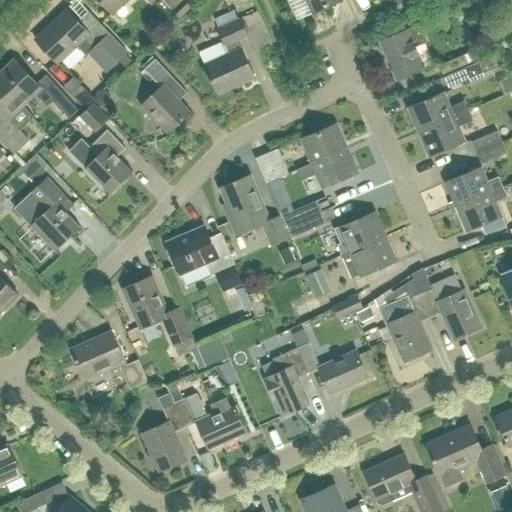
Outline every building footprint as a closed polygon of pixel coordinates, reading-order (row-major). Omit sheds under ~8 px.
[(155,0),(99,0),(113,14),(128,0),(149,0),(152,3),(155,0)] [(308,0),(314,14),(342,1),(341,0),(308,0)] [(110,35),(89,12),(79,22),(68,10),(36,40),(59,64),(85,39),(94,49),(110,35)] [(219,28),(224,41),(201,51),(219,94),(256,78),(243,48),(241,49),(238,41),(249,37),(241,18),(219,28)] [(419,24),(380,41),(397,81),(425,69),(414,43),(425,38),(419,24)] [(476,50),(439,65),(444,76),(479,61),(480,61),(476,50)] [(161,87),(142,105),(169,134),(191,113),(180,101),(188,93),(156,59),(145,70),(161,87)] [(0,74),(0,82),(22,106),(35,94),(47,106),(52,101),(69,119),(78,111),(53,83),(45,91),(15,60),(0,74)] [(479,61),(444,76),(449,88),(461,82),(463,86),(486,76),(479,61)] [(323,75),(317,64),(303,71),(308,83),(323,75)] [(504,94),(511,90),(511,88),(507,77),(498,81),(504,94)] [(81,80),(74,86),(87,99),(94,93),(81,80)] [(22,106),(0,82),(0,121),(6,128),(0,132),(0,139),(15,155),(24,146),(15,137),(21,131),(9,119),(22,106)] [(419,133),(470,111),(465,100),(450,107),(444,93),(409,109),(419,133)] [(110,118),(94,102),(80,116),(96,132),(110,118)] [(470,111),(419,133),(430,157),(465,142),(459,127),(474,120),(470,111)] [(313,164),(348,148),(337,124),(302,139),(313,164)] [(126,148),(109,130),(91,148),(82,139),(70,151),(86,168),(85,169),(110,195),(133,172),(118,157),(126,148)] [(477,151),(502,141),(498,130),(472,140),(477,151)] [(502,141),(477,151),(481,163),(507,152),(502,141)] [(348,148),(313,164),(323,188),(358,172),(348,148)] [(289,174),(279,149),(256,158),(267,183),(289,174)] [(456,207),(504,187),(499,175),(487,180),(482,168),(446,183),(456,207)] [(55,251),(56,252),(82,227),(81,226),(80,227),(63,210),(72,201),(48,176),(15,208),(32,225),(31,226),(32,227),(33,226),(55,250),(55,251)] [(289,239),(288,236),(289,236),(286,228),(281,216),(270,221),(250,176),(222,189),(235,218),(231,220),(238,236),(263,225),(272,246),(289,239)] [(504,187),(456,207),(467,231),(481,225),(503,216),(496,202),(508,197),(504,187)] [(286,228),(323,212),(318,200),(281,216),(286,228)] [(323,212),(286,228),(289,236),(300,231),(302,233),(328,222),(323,212)] [(351,252),(386,237),(376,213),(340,228),(350,251),(351,252)] [(507,225),(503,216),(481,225),(485,234),(507,225)] [(235,286),(243,283),(222,233),(210,238),(205,226),(167,242),(181,274),(208,263),(213,275),(217,273),(225,291),(235,286)] [(351,252),(350,251),(341,255),(352,278),(361,274),(361,276),(397,261),(386,237),(351,252)] [(0,275),(7,268),(0,261),(0,314),(19,295),(0,276),(0,275)] [(327,265),(315,269),(322,292),(334,288),(327,265)] [(414,279),(431,317),(442,313),(454,339),(482,327),(465,289),(447,298),(445,294),(437,298),(424,268),(412,274),(414,279)] [(511,268),(501,273),(506,283),(504,284),(511,301),(511,268)] [(163,320),(173,346),(179,358),(198,349),(193,337),(180,308),(168,313),(153,276),(123,289),(140,329),(163,320)] [(386,326),(388,325),(405,361),(432,349),(421,322),(431,317),(414,279),(385,298),(388,304),(378,309),(386,326)] [(350,298),(333,306),(338,318),(363,307),(357,293),(349,296),(350,298)] [(294,342),(308,373),(320,368),(332,394),(369,377),(357,350),(321,366),(315,354),(304,331),(300,333),(297,325),(290,328),(295,341),(294,342)] [(148,382),(139,360),(127,365),(112,332),(71,350),(85,380),(119,364),(130,390),(148,382)] [(308,373),(294,342),(289,344),(291,351),(273,359),(279,373),(265,379),(282,416),(310,404),(298,377),(308,373)] [(222,363),(232,381),(244,374),(234,356),(222,363)] [(216,413),(208,416),(199,393),(187,398),(186,398),(183,399),(176,382),(168,386),(171,393),(171,392),(187,427),(197,422),(209,449),(247,432),(230,395),(211,403),(216,413)] [(171,392),(171,393),(159,398),(169,421),(143,433),(160,471),(187,459),(175,432),(187,427),(171,392)] [(511,410),(497,417),(511,446),(511,445),(511,410)] [(428,444),(442,477),(446,486),(464,478),(460,469),(478,461),(488,483),(507,474),(494,446),(483,451),(472,425),(428,444)] [(0,486),(23,476),(9,444),(0,448),(0,486)] [(365,471),(377,499),(378,502),(383,505),(392,501),(393,496),(392,492),(410,484),(421,511),(443,511),(449,508),(434,474),(428,476),(428,475),(417,480),(405,454),(365,471)] [(219,485),(232,478),(226,466),(213,472),(219,485)] [(511,511),(511,493),(508,484),(491,491),(500,511),(511,511)] [(363,511),(360,505),(348,511),(336,485),(301,501),(306,511),(363,511)] [(42,491),(19,502),(22,511),(40,511),(39,507),(47,503),(42,491)] [(89,511),(71,496),(57,511),(89,511)]
